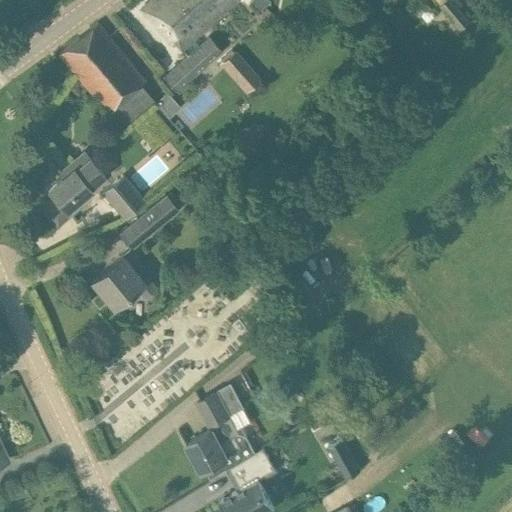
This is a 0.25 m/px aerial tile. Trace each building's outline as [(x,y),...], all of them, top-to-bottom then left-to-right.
[(158,0),(158,1),(157,0),(151,0),(141,10),(155,24),(176,47),(184,57),(198,44),(190,35),(230,0),(158,0)] [(269,0),(252,0),(260,9),(270,0),(269,0)] [(468,19),(451,0),(446,0),(439,6),(459,29),(468,19)] [(110,37),(97,21),(59,54),(106,112),(122,100),(146,79),(110,37)] [(222,51),(208,36),(198,44),(184,57),(162,76),(178,95),(190,85),(187,82),(222,51)] [(239,81),(254,71),(238,47),(223,57),(239,81)] [(167,91),(155,102),(169,117),(180,106),(167,91)] [(132,124),(142,136),(153,128),(161,138),(171,131),(153,108),(132,124)] [(73,214),(68,209),(89,191),(87,189),(103,175),(95,164),(83,150),(69,161),(74,167),(48,189),(56,198),(42,209),(57,227),(73,214)] [(201,154),(194,160),(202,169),(210,162),(201,154)] [(146,201),(123,174),(101,192),(124,219),(146,201)] [(182,206),(171,191),(119,234),(131,249),(177,211),(176,210),(182,206)] [(141,278),(122,255),(91,280),(113,306),(137,286),(144,296),(154,288),(144,276),(141,278)] [(197,402),(212,428),(187,442),(202,470),(205,468),(211,478),(226,469),(255,451),(246,434),(238,432),(229,415),(244,406),(231,382),(215,390),(216,392),(197,402)] [(343,437),(328,445),(346,477),(361,469),(343,437)] [(255,451),(226,469),(238,489),(219,500),(225,511),(264,511),(275,506),(260,479),(276,470),(263,446),(255,451)]
